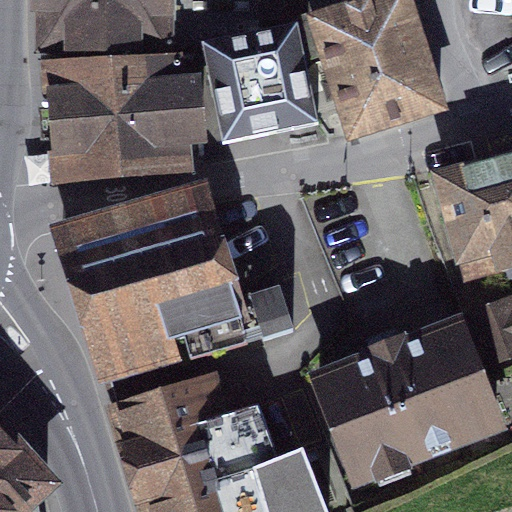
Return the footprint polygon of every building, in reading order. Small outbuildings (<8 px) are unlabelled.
[(168,52),(167,0),(43,0),(46,60),(168,52)] [(350,129),(438,103),(407,0),(314,0),(315,11),(350,129)] [(209,43),(230,141),(316,123),(296,25),(209,43)] [(53,172),(183,163),(181,135),(198,134),(194,74),(178,75),(176,51),(168,52),(46,60),(53,172)] [(467,267),(511,255),(511,155),(443,173),(467,267)] [(235,331),(197,202),(68,239),(107,369),(235,331)] [(511,411),(492,361),(511,353),(511,293),(313,370),(359,487),(511,427),(511,411)] [(143,511),(341,511),(315,433),(258,453),(242,408),(216,416),(200,368),(106,399),(143,511)] [(0,431),(0,511),(16,511),(31,499),(47,484),(0,431)] [(32,511),(31,499),(16,511),(32,511)]
